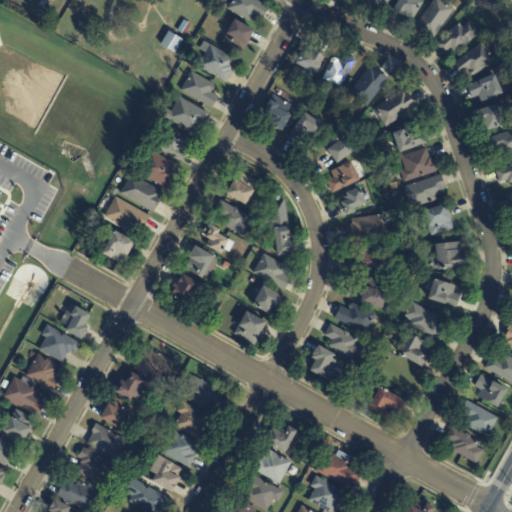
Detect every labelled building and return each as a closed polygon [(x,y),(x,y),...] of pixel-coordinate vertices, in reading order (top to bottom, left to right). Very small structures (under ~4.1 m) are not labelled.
[(254,0),(270,9),(264,20),(258,16),(253,24),(236,14),(235,15),(227,10),(233,0),(254,0)] [(391,0),(388,7),(381,4),(377,10),(367,4),(369,0),(391,0)] [(402,17),(394,12),(400,0),(421,0),(420,2),(424,5),(413,23),(402,17)] [(423,36),(414,29),(434,0),(438,0),(454,11),(434,39),(428,34),(425,37),(423,36)] [(184,21),(192,26),(185,37),(177,32),(184,21)] [(255,34),(243,55),(223,43),(235,21),(256,32),(255,34)] [(452,50),(452,49),(445,55),(437,46),(447,36),(448,34),(451,31),(452,31),(459,24),(463,29),(469,23),(478,33),(456,54),(452,50)] [(168,34),(183,42),(175,56),(161,47),(168,34)] [(490,54),(496,61),(475,78),(470,71),(462,77),(454,66),(482,43),(490,54)] [(502,45),(506,50),(501,53),(498,47),(502,45)] [(313,51),(326,57),(314,81),(302,75),(305,71),(296,66),(306,47),(313,51)] [(233,74),(227,84),(208,73),(220,53),(234,61),(230,67),(233,68),(231,71),(234,73),(233,74)] [(345,58),(355,64),(338,93),(333,90),(329,97),(315,89),(333,59),(335,59),(339,62),(340,64),(344,57),(345,58)] [(377,73),(382,76),(383,75),(389,80),(371,104),(353,91),(369,70),(374,73),(375,71),(377,73)] [(214,92),(212,94),(219,98),(212,110),(181,92),(193,73),(217,87),(214,92)] [(473,100),(468,88),(496,76),(504,96),(490,101),(489,100),(482,104),(479,97),(473,100)] [(410,97),(413,102),(414,101),(418,108),(386,129),(374,111),(403,92),(406,96),(408,95),(410,97)] [(209,116),(203,127),(201,126),(196,136),(165,119),(169,112),(172,113),(180,98),(210,115),(209,116)] [(280,132),(277,138),(272,134),(275,129),(271,127),(273,123),(263,117),(271,102),(280,108),(278,111),(293,119),(291,123),(289,123),(283,134),(280,132)] [(488,133),(485,125),(477,128),(473,115),(498,106),(505,128),(488,133)] [(297,146),(288,140),(296,129),(297,129),(306,116),(323,127),(313,142),(307,138),(300,148),(297,146)] [(188,155),(182,164),(157,150),(170,128),(191,139),(185,152),(188,154),(188,155)] [(423,132),(427,143),(415,147),(416,148),(399,154),(393,135),(414,128),(416,133),(423,131),(423,132)] [(511,155),(501,159),(499,152),(490,154),(486,140),(511,132),(511,155)] [(338,166),(322,144),(338,133),(343,141),(347,139),(357,153),(338,166)] [(431,159),(433,163),(437,162),(440,174),(405,184),(402,173),(406,171),(402,158),(429,151),(431,159)] [(174,180),(168,191),(140,175),(152,153),(176,166),(172,173),(174,174),(172,178),(174,179),(174,180)] [(352,164),(360,181),(344,189),(344,188),(333,193),(327,182),(334,178),(331,173),(351,163),(352,164)] [(511,184),(510,185),(509,182),(503,184),(498,171),(510,167),(511,166),(511,165),(511,184)] [(160,204),(154,214),(121,196),(132,176),(162,193),(159,198),(161,199),(159,202),(160,203),(160,204)] [(443,179),(446,190),(445,190),(446,194),(436,197),(438,202),(433,204),(434,205),(431,206),(430,204),(412,210),(405,189),(442,177),(443,179)] [(228,194),(235,182),(255,194),(247,208),(227,196),(228,194)] [(114,189),(119,192),(115,198),(111,194),(114,189)] [(363,195),(364,197),(363,197),(366,205),(354,210),(356,214),(347,217),(346,216),(342,217),(338,204),(346,201),(345,199),(348,197),(347,195),(361,190),(362,194),(363,194),(363,195)] [(278,202),(272,198),(275,194),(281,198),(278,202)] [(511,209),(507,211),(503,198),(511,194),(511,209)] [(151,219),(140,238),(125,230),(125,231),(122,230),(122,229),(105,219),(116,199),(151,218),(151,219)] [(217,212),(222,202),(234,210),(236,209),(240,211),(240,213),(249,218),(246,224),(253,228),(246,240),(212,220),(217,212)] [(447,208),(455,231),(433,238),(425,214),(447,207),(447,208)] [(387,217),(389,238),(351,243),(350,230),(351,230),(351,226),(353,226),(352,221),(387,217)] [(213,229),(221,233),(219,237),(229,242),(229,241),(235,245),(230,254),(226,252),(225,255),(224,254),(222,257),(210,250),(207,248),(210,242),(207,240),(207,239),(202,237),(207,228),(212,231),(213,229)] [(292,241),(295,257),(279,259),(275,231),(289,229),(291,236),(292,236),(292,241)] [(135,246),(123,267),(112,261),(111,262),(103,256),(104,254),(96,249),(103,237),(110,242),(115,234),(135,246)] [(388,253),(386,276),(355,274),(357,257),(362,258),(362,252),(366,252),(366,245),(377,246),(376,252),(388,253)] [(467,257),(468,270),(439,273),(436,247),(462,245),(462,251),(464,251),(465,256),(466,256),(467,257)] [(215,259),(203,281),(184,271),(190,261),(189,260),(196,248),(215,259)] [(291,282),(285,293),(254,275),(264,256),(289,270),(285,277),(292,280),(291,282)] [(173,291),(174,290),(175,291),(183,277),(201,287),(189,308),(171,298),(174,294),(172,293),(173,291)] [(361,306),(369,279),(391,286),(383,313),(361,306)] [(456,288),(454,295),(461,297),(457,309),(446,306),(446,308),(430,303),(435,283),(456,288)] [(281,299),(283,300),(276,311),(274,310),(269,317),(253,308),(264,289),(281,299)] [(86,324),(85,325),(89,327),(87,331),(88,331),(85,337),(84,337),(82,340),(66,331),(66,330),(59,326),(70,304),(76,307),(76,306),(91,314),(86,324)] [(442,332),(437,342),(404,324),(407,319),(406,318),(413,304),(438,318),(435,322),(438,323),(436,327),(443,331),(442,332)] [(377,317),(367,336),(335,321),(342,306),(349,310),(349,308),(350,305),(353,305),(377,317)] [(267,327),(254,348),(234,336),(239,327),(240,328),(247,314),(267,326),(267,327)] [(211,327),(214,321),(219,324),(216,330),(211,327)] [(511,325),(509,324),(500,344),(511,349),(511,325)] [(70,354),(69,354),(68,354),(63,363),(39,350),(46,338),(41,336),(47,325),(80,344),(75,354),(70,352),(70,354)] [(359,342),(356,347),(363,351),(356,363),(335,352),(336,351),(330,347),(332,342),(325,338),(331,326),(345,334),(346,333),(350,335),(350,337),(359,342)] [(429,358),(423,370),(400,357),(411,336),(430,347),(426,355),(430,357),(429,358)] [(135,367),(139,360),(138,359),(143,349),(145,350),(147,347),(174,362),(168,373),(164,371),(158,382),(134,369),(135,367)] [(337,368),(328,383),(311,374),(317,364),(313,362),(314,358),(313,358),(317,351),(318,352),(319,349),(336,358),(333,362),(339,365),(337,368)] [(59,381),(54,392),(26,376),(38,354),(62,367),(56,377),(60,380),(59,381)] [(511,385),(485,370),(492,358),(500,362),(504,355),(511,359),(511,385)] [(150,387),(142,402),(133,397),(131,401),(115,393),(122,380),(126,383),(132,373),(152,384),(150,387)] [(44,407),(38,417),(3,398),(15,378),(21,381),(24,376),(37,384),(34,389),(39,392),(37,396),(41,398),(39,401),(45,404),(44,407)] [(217,398),(209,412),(183,396),(194,377),(220,392),(217,398)] [(503,403),(498,412),(478,399),(482,393),(475,388),(482,377),(509,393),(503,403)] [(4,380),(9,383),(5,389),(1,387),(4,380)] [(407,406),(401,418),(390,412),(386,421),(369,412),(381,390),(408,405),(407,406)] [(101,419),(113,396),(133,407),(121,429),(101,419)] [(209,420),(198,439),(175,426),(182,415),(177,412),(183,402),(210,418),(209,420)] [(493,430),(488,440),(463,426),(468,418),(461,415),(468,403),(499,420),(493,430)] [(30,433),(24,444),(4,432),(16,409),(36,421),(30,433)] [(89,443),(94,434),(92,433),(96,424),(128,442),(117,462),(87,445),(89,443)] [(298,431),(286,454),(266,443),(274,429),(284,434),(289,426),(298,431)] [(480,445),(477,450),(484,454),(477,467),(452,452),(454,449),(452,448),(454,445),(446,440),(453,429),(465,436),(467,436),(471,438),(472,440),(480,445)] [(197,446),(196,448),(197,448),(193,455),(196,456),(189,469),(162,453),(174,431),(198,444),(197,446)] [(0,437),(1,438),(21,450),(15,460),(12,458),(6,467),(0,463),(0,437)] [(152,439),(157,443),(155,447),(149,443),(152,439)] [(148,445),(155,449),(151,456),(144,452),(148,445)] [(77,471),(81,464),(80,463),(82,460),(77,458),(80,453),(81,454),(84,448),(115,464),(108,476),(106,475),(100,486),(76,473),(77,471)] [(280,485),(253,470),(259,458),(263,460),(269,450),(292,463),(280,485)] [(359,478),(352,492),(317,473),(328,452),(336,456),(339,451),(352,458),(349,463),(353,465),(350,470),(360,476),(359,478)] [(180,484),(175,492),(174,491),(173,493),(152,482),(156,475),(151,472),(159,456),(174,464),(183,469),(179,477),(182,479),(180,484)] [(267,511),(247,500),(251,491),(245,488),(253,474),(284,492),(278,502),(274,500),(267,511)] [(339,505),(339,506),(338,505),(333,511),(326,511),(309,502),(315,490),(311,487),(317,477),(346,493),(339,505)] [(163,508),(160,511),(145,511),(129,503),(132,497),(125,493),(133,479),(168,498),(163,508)] [(79,481),(103,495),(92,511),(85,511),(57,496),(66,480),(76,486),(79,481)] [(435,511),(408,511),(412,506),(413,507),(418,499),(427,505),(428,504),(437,509),(435,511)] [(46,511),(48,509),(50,510),(55,500),(71,508),(69,511),(46,511)] [(227,511),(230,507),(234,510),(238,503),(244,506),(246,503),(258,510),(257,511),(227,511)]
